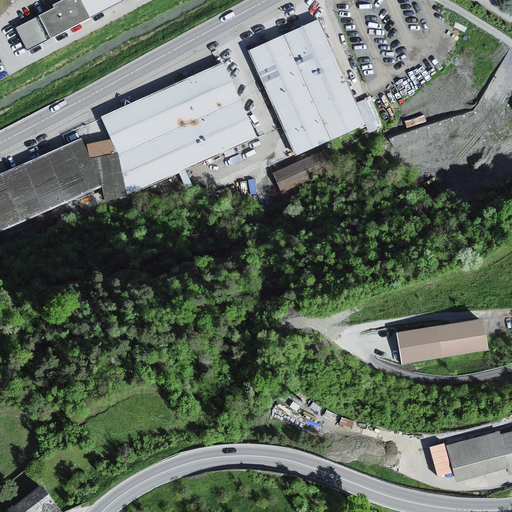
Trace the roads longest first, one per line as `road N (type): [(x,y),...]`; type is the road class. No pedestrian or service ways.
road 1 (secondary): [(101,511),(171,469),(239,456),(280,458),(433,506),(511,509)]
road 2 (track): [(511,369),(454,379),(390,368),(356,348),(348,313),(473,271),(511,249)]
road 3 (tertiary): [(266,0),(0,142)]
